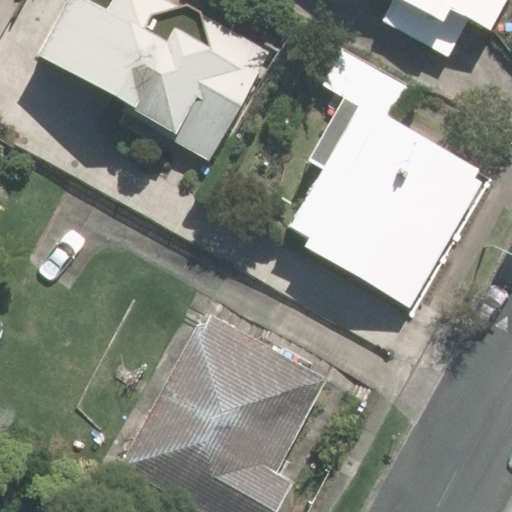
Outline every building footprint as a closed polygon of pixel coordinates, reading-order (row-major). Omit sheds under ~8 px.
[(97,0),(69,0),(35,62),(208,159),(268,50),(179,0),(110,0),(108,6),(97,0)] [(506,0),(390,0),(376,25),(443,62),(465,23),(487,35),(506,0)] [(308,248),(411,306),(481,178),(474,175),(479,165),(396,119),(413,88),(337,47),(320,78),(349,93),(314,158),(326,164),(294,221),(315,233),(308,248)] [(208,206),(165,183),(146,219),(188,242),(208,206)] [(204,312),(121,463),(207,511),(272,511),(288,484),(270,475),(323,378),(204,312)]
